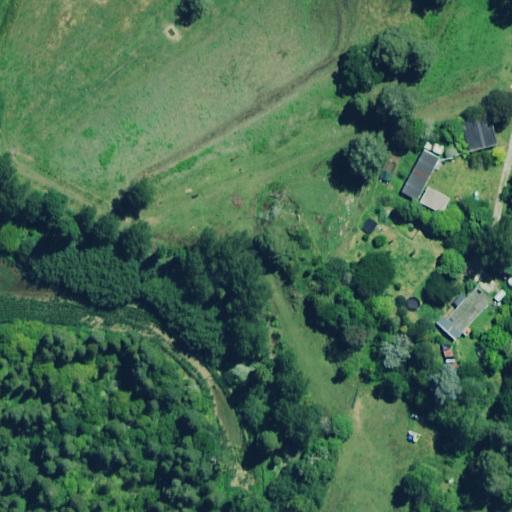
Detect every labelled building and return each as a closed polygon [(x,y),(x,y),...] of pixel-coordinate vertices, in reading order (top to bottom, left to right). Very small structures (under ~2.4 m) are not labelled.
[(496,145),(490,116),(460,123),(466,152),(496,145)] [(438,158),(423,151),(402,193),(417,200),(438,158)] [(449,199),(427,187),(419,203),(441,214),(449,199)] [(511,266),(500,256),(491,266),(505,279),(511,271),(511,266)] [(489,301),(474,289),(446,322),(465,339),(472,330),(467,326),(489,301)]
